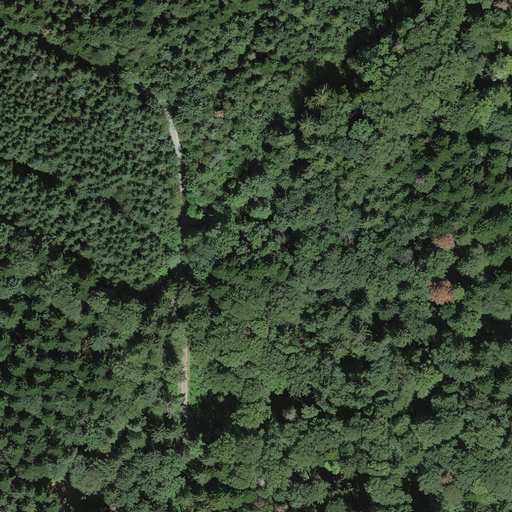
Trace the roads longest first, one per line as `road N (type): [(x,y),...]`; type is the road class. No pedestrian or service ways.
road 1 (track): [(196,511),(173,128),(141,86),(0,25)]
road 2 (track): [(0,454),(26,475),(67,489),(156,379),(180,256)]
road 3 (track): [(180,256),(134,326),(57,511)]
